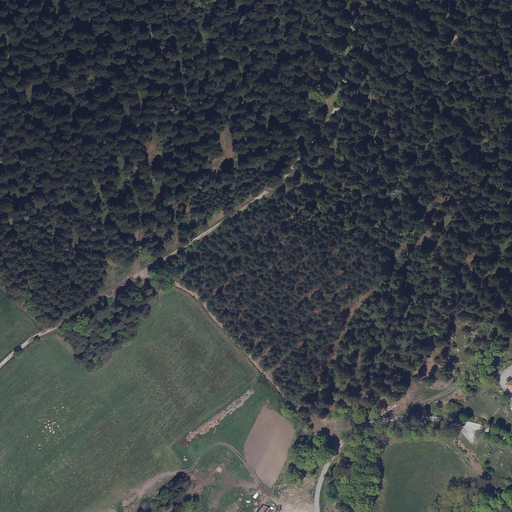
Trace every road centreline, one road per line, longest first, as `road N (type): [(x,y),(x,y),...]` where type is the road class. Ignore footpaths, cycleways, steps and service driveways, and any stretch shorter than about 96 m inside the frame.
road 1 (track): [(221,0),(219,151),(142,212),(143,266),(189,288),(336,447)]
road 2 (track): [(367,0),(330,119),(167,257),(0,364)]
road 3 (residential): [(511,440),(427,419),(358,429),(321,475),(319,511)]
